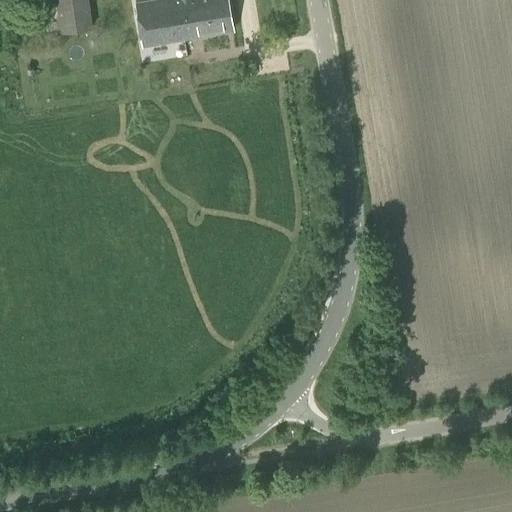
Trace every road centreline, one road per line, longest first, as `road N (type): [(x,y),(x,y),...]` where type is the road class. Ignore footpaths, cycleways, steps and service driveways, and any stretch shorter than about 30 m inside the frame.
road 1 (tertiary): [(289,401),(328,348),(353,280),(358,218),(319,0)]
road 2 (tertiary): [(0,502),(222,451),(289,401)]
road 3 (unclassified): [(289,401),(318,427),(357,444),(511,418)]
